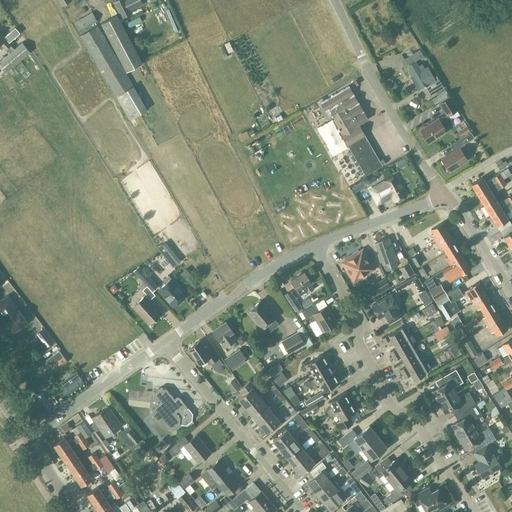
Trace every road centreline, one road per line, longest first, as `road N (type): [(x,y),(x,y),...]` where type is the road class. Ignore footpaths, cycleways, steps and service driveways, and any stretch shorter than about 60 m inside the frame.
road 1 (residential): [(472,511),(412,416),(393,408),(314,247)]
road 2 (residential): [(307,511),(165,342)]
road 3 (residential): [(165,342),(314,247)]
road 4 (residential): [(26,437),(165,342)]
road 5 (residential): [(444,197),(371,76)]
road 6 (residential): [(314,247),(444,197)]
road 7 (residential): [(511,297),(444,197)]
